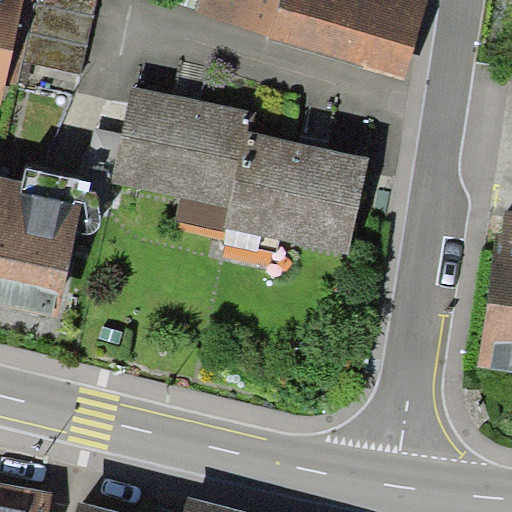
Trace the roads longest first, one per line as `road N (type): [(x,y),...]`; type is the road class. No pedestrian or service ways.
road 1 (residential): [(464,0),(401,486)]
road 2 (secondary): [(401,486),(0,395)]
